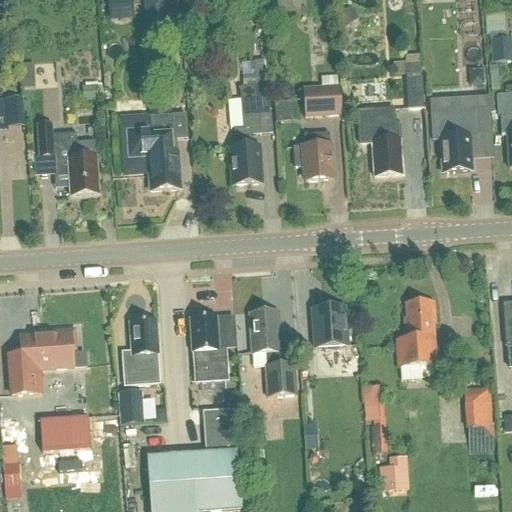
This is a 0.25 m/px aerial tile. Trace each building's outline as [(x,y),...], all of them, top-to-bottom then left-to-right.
[(133,0),(108,0),(110,25),(135,23),(133,0)] [(507,42),(506,17),(485,18),(487,37),(491,37),(493,66),(511,65),(510,42),(507,42)] [(422,70),(408,71),(409,85),(423,84),(422,70)] [(337,90),(336,79),(321,80),(322,91),(303,92),(305,122),(341,119),(339,90),(337,90)] [(409,113),(424,112),(423,84),(409,85),(407,85),(409,113)] [(243,131),(234,132),(234,140),(235,153),(229,153),(229,159),(226,159),(227,171),(231,171),(231,192),(262,189),(260,151),(253,151),(252,139),(273,137),(271,114),(270,114),(268,88),(241,91),(243,131)] [(395,131),(393,114),(358,116),(361,148),(372,147),(375,181),(403,179),(400,131),(395,131)] [(441,144),(443,178),(472,176),(470,142),(476,142),(475,114),(431,116),(433,144),(441,144)] [(173,156),(172,144),(188,143),(186,118),(150,121),(151,135),(128,136),(129,162),(148,161),(148,164),(146,164),(146,176),(149,176),(150,196),(181,194),(178,156),(173,156)] [(511,172),(511,119),(505,120),(500,121),(501,139),(506,139),(509,173),(511,172)] [(52,139),(51,128),(37,129),(39,161),(53,161),(54,180),(69,179),(70,202),(99,199),(96,162),(78,163),(76,137),(52,139)] [(332,184),(330,149),(330,137),(305,139),(305,151),(294,151),(295,173),(304,172),(305,186),(332,184)] [(433,356),(433,345),(430,307),(406,308),(408,329),(405,329),(407,346),(400,347),(400,345),(398,346),(400,373),(435,370),(435,369),(432,369),(431,357),(433,356)] [(511,307),(503,308),(506,351),(511,350),(511,307)] [(347,351),(345,313),(312,315),(314,353),(347,351)] [(281,371),(280,357),(281,357),(278,317),(249,319),(251,359),(265,358),(266,372),(265,372),(267,402),(296,400),(294,370),(281,371)] [(218,355),(216,321),(189,323),(192,357),(194,388),(228,385),(226,355),(218,355)] [(158,360),(156,327),(129,328),(131,360),(126,361),(127,391),(159,389),(157,360),(158,360)] [(22,359),(9,360),(9,364),(11,390),(12,400),(40,398),(38,375),(72,372),(88,371),(87,355),(71,356),(71,354),(75,354),(73,335),(54,336),(55,340),(20,342),(22,359)] [(361,424),(379,423),(378,390),(359,391),(361,424)] [(488,438),(487,394),(468,395),(469,432),(475,432),(475,438),(488,438)] [(120,429),(143,427),(141,395),(118,397),(120,429)] [(259,440),(259,413),(246,413),(246,440),(259,440)] [(150,511),(240,511),(236,455),(234,414),(203,415),(205,457),(147,461),(150,511)] [(87,421),(40,424),(43,456),(60,455),(72,454),(80,453),(90,453),(88,432),(87,424),(87,421)] [(117,422),(87,424),(88,432),(117,431),(117,422)] [(374,470),(375,494),(404,493),(403,459),(384,460),(385,470),(374,470)] [(60,465),(58,465),(58,476),(82,474),(82,464),(73,464),(60,465)] [(18,468),(3,469),(5,492),(20,491),(18,468)]
